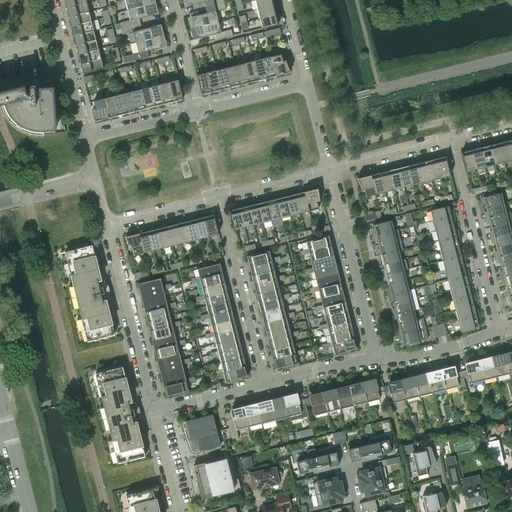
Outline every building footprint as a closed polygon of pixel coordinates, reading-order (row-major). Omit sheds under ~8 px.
[(151,4),(150,0),(114,0),(115,2),(123,0),(124,0),(127,10),(151,4)] [(271,0),(255,0),(257,9),(273,5),(271,0)] [(87,3),(66,8),(69,17),(89,12),(87,3)] [(191,17),(194,28),(218,22),(216,12),(226,9),(224,3),(205,8),(207,13),(191,17)] [(242,3),(236,5),(237,12),(244,10),(242,3)] [(139,19),(154,15),(151,4),(127,10),(130,20),(120,23),(121,29),(140,24),(139,19)] [(273,5),(257,9),(260,19),(275,15),(273,5)] [(101,11),(103,19),(109,17),(107,10),(101,11)] [(89,12),(69,17),(71,27),(91,21),(89,12)] [(245,15),(239,17),(240,23),(247,22),(245,15)] [(275,15),(260,19),(262,28),(277,24),(275,15)] [(91,21),(71,27),(73,36),(94,31),(91,21)] [(218,22),(194,28),(197,39),(212,35),(213,41),(233,36),(231,30),(221,32),(218,22)] [(247,22),(240,23),(242,30),(248,29),(247,22)] [(160,37),(157,25),(142,29),(140,24),(121,29),(122,32),(123,35),(133,32),(136,43),(160,37)] [(279,28),(265,32),(267,38),(281,34),(279,28)] [(106,30),(108,37),(114,36),(112,29),(106,30)] [(94,31),(73,36),(76,45),(96,40),(94,31)] [(114,36),(108,37),(109,44),(116,42),(114,36)] [(147,51),(162,47),(160,37),(136,43),(138,53),(128,56),(130,62),(149,57),(147,51)] [(96,40),(76,45),(78,55),(98,49),(96,40)] [(111,49),(112,55),(119,54),(117,47),(111,49)] [(98,49),(78,55),(80,64),(101,59),(98,49)] [(119,54),(112,55),(114,62),(120,61),(119,54)] [(281,54),(271,56),(276,76),(290,72),(285,60),(283,61),(281,54)] [(271,56),(262,59),(267,78),(276,76),(271,56)] [(101,59),(80,64),(83,73),(103,68),(101,59)] [(262,59),(253,61),(257,80),(267,78),(262,59)] [(253,61),(243,63),(248,83),(257,80),(253,61)] [(243,63),(234,66),(239,85),(248,83),(243,63)] [(234,66),(225,68),(229,87),(239,85),(234,66)] [(225,68),(215,70),(220,90),(229,87),(225,68)] [(215,70),(206,73),(211,92),(220,90),(215,70)] [(206,73),(196,75),(201,94),(211,92),(206,73)] [(97,74),(83,78),(84,84),(98,80),(97,74)] [(178,80),(168,82),(173,101),(183,99),(178,80)] [(168,82),(159,84),(164,104),(173,101),(168,82)] [(159,84),(149,87),(154,106),(164,104),(159,84)] [(0,104),(1,104),(2,106),(3,108),(4,111),(5,114),(7,116),(8,119),(10,121),(13,123),(15,125),(18,127),(21,129),(23,130),(26,132),(29,133),(31,133),(34,134),(35,134),(37,134),(40,134),(41,134),(44,134),(43,129),(54,129),(55,129),(52,88),(39,88),(39,94),(36,94),(35,88),(35,87),(34,86),(33,85),(32,85),(32,86),(31,86),(30,86),(30,87),(29,88),(29,89),(30,92),(24,94),(22,85),(20,85),(20,86),(4,90),(0,91),(0,104)] [(149,87),(140,89),(145,108),(154,106),(149,87)] [(140,89),(131,91),(136,111),(145,108),(140,89)] [(131,91),(122,94),(127,113),(136,111),(131,91)] [(122,94),(112,96),(117,115),(127,113),(122,94)] [(112,96),(103,98),(108,118),(117,115),(112,96)] [(92,109),(94,121),(108,118),(103,98),(93,101),(95,108),(92,109)] [(511,156),(508,141),(499,143),(504,162),(511,160),(511,156)] [(499,143),(489,145),(494,165),(504,162),(499,143)] [(489,145),(480,148),(485,167),(494,165),(489,145)] [(480,148),(471,150),(476,169),(485,167),(480,148)] [(471,150),(461,152),(466,172),(476,169),(471,150)] [(445,156),(436,159),(440,178),(450,176),(445,156)] [(436,159),(426,161),(431,181),(440,178),(436,159)] [(426,161),(417,163),(422,183),(431,181),(426,161)] [(417,163),(408,166),(413,185),(422,183),(417,163)] [(408,166),(398,168),(403,188),(413,185),(408,166)] [(398,168),(389,170),(394,190),(403,188),(398,168)] [(389,170),(380,173),(385,192),(394,190),(389,170)] [(380,173),(370,175),(375,195),(385,192),(380,173)] [(364,190),(366,197),(375,195),(370,175),(357,179),(361,191),(364,190)] [(317,189),(304,192),(309,211),(318,209),(317,202),(319,201),(317,189)] [(304,192),(294,194),(299,214),(309,211),(304,192)] [(484,201),(485,208),(504,203),(501,193),(480,198),(481,202),(484,201)] [(294,194),(285,197),(290,216),(299,214),(294,194)] [(285,197),(276,199),(281,218),(290,216),(285,197)] [(276,199),(267,201),(271,221),(281,218),(276,199)] [(267,201),(257,204),(262,223),(271,221),(267,201)] [(506,213),(504,203),(485,208),(487,214),(484,215),(485,218),(506,213)] [(257,204),(248,206),(253,225),(262,223),(257,204)] [(248,206),(239,208),(244,228),(253,225),(248,206)] [(430,210),(432,221),(454,215),(453,212),(450,213),(448,206),(430,210)] [(239,208),(229,211),(234,230),(244,228),(239,208)] [(379,211),(363,215),(365,221),(381,217),(379,211)] [(511,220),(510,212),(506,213),(485,218),(486,222),(489,221),(490,227),(511,221),(511,220)] [(213,215),(204,217),(208,236),(218,234),(213,215)] [(454,215),(432,221),(435,231),(453,226),(452,220),(455,219),(454,215)] [(204,217),(194,219),(199,239),(208,236),(204,217)] [(194,219),(185,222),(190,241),(199,239),(194,219)] [(394,231),(391,220),(373,225),(374,232),(372,233),(372,236),(394,231)] [(511,232),(511,221),(490,227),(492,234),(489,235),(490,238),(511,233),(511,232)] [(185,222),(176,224),(181,243),(190,241),(185,222)] [(176,224),(167,226),(171,246),(181,243),(176,224)] [(167,226),(157,229),(162,248),(171,246),(167,226)] [(453,226),(435,231),(437,241),(459,235),(458,232),(455,233),(453,226)] [(157,229),(148,231),(153,250),(162,248),(157,229)] [(398,230),(394,231),(372,236),(373,239),(376,239),(378,245),(400,240),(398,230)] [(148,231),(139,233),(143,253),(153,250),(148,231)] [(134,255),(143,253),(139,233),(125,237),(129,249),(132,248),(134,255)] [(511,243),(511,236),(511,233),(490,238),(491,241),(494,241),(495,247),(511,243)] [(328,236),(306,242),(308,249),(308,251),(331,246),(328,235),(328,236)] [(459,235),(437,241),(440,250),(458,246),(457,239),(460,239),(459,235)] [(402,249),(400,240),(378,245),(379,252),(376,252),(377,256),(399,250),(402,249)] [(511,243),(495,247),(497,254),(494,255),(495,258),(511,253),(511,243)] [(101,284),(98,272),(92,245),(64,252),(87,342),(114,335),(104,296),(108,297),(107,296),(108,294),(108,291),(107,286),(105,284),(104,282),(105,281),(104,281),(101,284)] [(331,246),(308,251),(308,249),(304,250),(305,255),(309,253),(311,261),(333,255),(331,246)] [(458,246),(440,250),(442,260),(464,255),(463,252),(460,253),(458,246)] [(401,260),(399,250),(377,256),(378,259),(381,258),(383,265),(401,260)] [(246,256),(248,262),(249,266),(271,261),(271,259),(269,251),(247,256),(246,256)] [(511,264),(511,253),(495,258),(496,261),(499,261),(500,267),(511,264)] [(333,255),(311,261),(313,268),(313,270),(336,264),(333,255)] [(464,255),(442,260),(445,270),(463,266),(462,259),(465,258),(464,255)] [(271,261),(249,266),(251,276),(274,270),(272,263),(276,262),(275,258),(271,259),(271,261)] [(405,259),(401,260),(383,265),(384,271),(381,272),(382,276),(404,270),(407,269),(405,259)] [(197,269),(199,277),(199,279),(222,273),(219,263),(197,269)] [(336,264),(313,270),(313,268),(309,269),(310,273),(314,272),(315,279),(338,274),(336,264)] [(511,264),(500,267),(502,274),(499,275),(500,278),(511,274),(511,264)] [(463,266),(445,270),(447,280),(469,275),(468,272),(465,273),(463,266)] [(274,270),(251,276),(254,285),(276,279),(276,277),(274,270)] [(406,280),(404,270),(382,276),(383,279),(386,278),(388,285),(406,280)] [(222,273),(199,279),(199,277),(195,278),(196,282),(200,281),(202,288),(224,282),(222,273)] [(338,274),(315,279),(317,286),(318,289),(340,283),(338,274)] [(511,274),(500,278),(501,281),(504,280),(505,287),(511,285),(511,274)] [(469,275),(447,280),(450,290),(468,286),(467,279),(470,278),(469,275)] [(276,279),(254,285),(256,294),(278,289),(277,281),(281,280),(280,276),(276,277),(276,279)] [(137,283),(139,290),(140,294),(162,288),(162,286),(160,278),(138,284),(138,283),(137,283)] [(406,280),(388,285),(389,291),(386,292),(387,296),(409,290),(406,280)] [(202,288),(204,295),(204,297),(227,292),(224,282),(202,288)] [(340,283),(318,289),(317,286),(313,287),(314,292),(318,291),(320,298),(343,292),(340,283)] [(162,288),(140,294),(142,303),(165,297),(163,290),(167,289),(166,285),(162,286),(162,288)] [(468,286),(450,290),(452,300),(474,295),(473,292),(470,292),(468,286)] [(278,289),(256,294),(258,304),(281,298),(280,296),(278,289)] [(409,290),(387,296),(388,299),(391,298),(393,305),(411,300),(409,290)] [(227,292),(204,297),(204,295),(199,296),(201,300),(205,299),(206,307),(229,301),(227,292)] [(343,292),(320,298),(322,305),(322,307),(345,302),(343,292)] [(281,298),(258,304),(261,313),(283,307),(281,300),(285,299),(284,295),(280,296),(281,298)] [(474,295),(452,300),(455,310),(473,305),(472,299),(475,298),(474,295)] [(165,297),(142,303),(145,312),(167,307),(167,304),(165,297)] [(411,300),(393,305),(394,311),(391,312),(392,315),(414,310),(411,300)] [(206,307),(208,314),(209,316),(231,310),(229,301),(206,307)] [(345,302),(322,307),(322,305),(318,306),(319,310),(323,309),(325,317),(347,311),(345,302)] [(167,307),(145,312),(147,322),(170,316),(168,309),(172,308),(171,303),(167,304),(167,307)] [(473,305),(455,310),(457,320),(479,315),(478,311),(475,312),(473,305)] [(283,307),(261,313),(263,322),(286,317),(285,314),(283,307)] [(231,310),(209,316),(208,314),(204,315),(205,319),(209,318),(211,325),(234,320),(231,310)] [(414,310),(392,315),(393,319),(396,318),(398,324),(416,320),(414,310)] [(347,311),(325,317),(327,324),(327,326),(350,320),(347,311)] [(286,317),(263,322),(265,331),(288,326),(286,319),(290,318),(289,313),(285,314),(286,317)] [(479,315),(457,320),(460,330),(462,330),(463,332),(474,329),(474,327),(478,326),(477,319),(480,318),(479,315)] [(170,316),(147,322),(149,331),(172,325),(171,323),(170,316)] [(211,325),(213,332),(213,335),(236,329),(234,320),(211,325)] [(350,320),(327,326),(327,324),(323,325),(324,329),(328,328),(329,335),(352,330),(350,320)] [(416,320),(398,324),(399,331),(396,332),(397,335),(419,330),(416,320)] [(172,325),(149,331),(152,340),(174,335),(172,327),(176,326),(175,322),(171,323),(172,325)] [(444,323),(438,325),(441,336),(447,335),(444,323)] [(441,336),(438,325),(432,326),(435,338),(441,336)] [(288,326),(265,331),(268,341),(290,335),(290,333),(288,326)] [(236,329),(213,335),(213,332),(209,333),(210,338),(214,337),(216,344),(238,338),(236,329)] [(352,330),(329,335),(331,342),(332,345),(354,339),(352,330)] [(419,330),(397,335),(398,338),(401,338),(403,345),(407,344),(408,346),(419,343),(419,341),(421,340),(419,330)] [(290,335),(268,341),(270,350),(293,344),(291,337),(295,336),(294,332),(290,333),(290,335)] [(174,335),(152,340),(154,350),(177,344),(176,342),(174,335)] [(238,338),(216,344),(218,351),(218,353),(241,348),(238,338)] [(354,339),(332,345),(331,342),(327,343),(328,348),(332,347),(334,355),(350,351),(350,350),(356,348),(356,349),(357,349),(354,339)] [(177,344),(154,350),(156,359),(179,353),(177,346),(181,345),(180,341),(176,342),(177,344)] [(293,344),(270,350),(272,359),(295,354),(294,352),(293,344)] [(241,348),(218,353),(218,351),(214,352),(215,356),(219,355),(220,362),(243,357),(241,348)] [(295,354),(272,359),(275,370),(276,370),(275,368),(282,367),(282,368),(297,364),(295,356),(299,355),(298,351),(294,352),(295,354)] [(179,353),(156,359),(159,368),(181,362),(181,360),(179,353)] [(504,354),(491,357),(496,377),(510,373),(505,356),(504,354)] [(220,362),(222,370),(223,372),(245,366),(243,357),(220,362)] [(491,357),(482,359),(478,360),(478,363),(483,380),(496,377),(491,357)] [(181,362),(159,368),(161,377),(184,372),(182,365),(186,364),(185,359),(181,360),(181,362)] [(483,380),(478,363),(478,360),(465,363),(467,370),(461,372),(463,378),(468,377),(470,383),(483,380)] [(245,366),(223,372),(222,370),(218,371),(219,375),(223,374),(225,382),(241,378),(241,377),(247,376),(247,377),(248,377),(245,366)] [(466,391),(463,378),(461,372),(455,373),(453,366),(441,370),(446,389),(457,387),(459,392),(466,391)] [(132,405),(129,394),(122,367),(95,373),(117,463),(145,456),(135,418),(139,419),(139,418),(138,418),(138,415),(138,413),(137,408),(136,406),(134,404),(135,403),(135,402),(132,405)] [(441,370),(427,373),(432,393),(446,389),(441,370)] [(184,372),(161,377),(163,387),(186,381),(185,379),(184,372)] [(427,373),(419,375),(414,376),(419,396),(432,393),(427,373)] [(414,376),(409,377),(401,380),(406,400),(419,396),(414,376)] [(186,381),(163,387),(166,397),(166,396),(173,394),(173,395),(188,391),(186,383),(190,382),(189,378),(185,379),(186,381)] [(386,399),(383,386),(377,388),(374,379),(362,382),(362,384),(367,402),(379,399),(380,403),(386,401),(386,399)] [(406,400),(401,380),(388,383),(389,385),(383,386),(386,399),(392,398),(393,403),(406,400)] [(367,402),(362,384),(362,382),(348,385),(353,405),(367,402)] [(348,385),(340,388),(335,389),(340,409),(353,405),(348,385)] [(335,389),(322,392),(327,412),(340,409),(335,389)] [(322,392),(314,394),(309,395),(310,398),(304,399),(305,406),(311,404),(314,415),(327,412),(322,392)] [(305,406),(304,399),(298,401),(296,393),(283,397),(288,417),(290,421),(308,417),(305,406)] [(283,397),(270,400),(275,420),(288,417),(283,397)] [(270,400),(261,402),(257,403),(262,423),(275,420),(270,400)] [(262,423),(257,403),(243,407),(248,427),(262,423)] [(243,407),(236,409),(231,410),(231,412),(225,414),(232,439),(238,437),(236,430),(248,427),(243,407)] [(186,438),(190,450),(191,450),(191,451),(192,452),(193,452),(194,452),(195,452),(196,452),(197,452),(198,452),(199,451),(200,450),(201,450),(220,445),(212,414),(182,422),(185,434),(186,434),(187,438),(186,438)] [(497,433),(505,431),(504,430),(508,429),(507,425),(504,426),(503,424),(496,426),(497,433)] [(387,436),(367,441),(371,457),(376,456),(391,452),(387,436)] [(504,465),(498,440),(486,443),(491,467),(504,465)] [(367,441),(347,446),(351,461),(371,457),(367,441)] [(422,451),(412,453),(414,461),(412,462),(413,464),(414,468),(416,470),(417,476),(427,473),(426,467),(429,466),(429,465),(436,463),(435,460),(435,458),(433,455),(432,451),(430,448),(429,446),(421,448),(422,451)] [(308,458),(296,461),(299,474),(314,470),(319,469),(315,453),(316,453),(314,448),(314,449),(306,450),(308,458)] [(316,453),(315,453),(319,469),(339,464),(335,449),(316,453)] [(250,456),(240,459),(243,469),(253,466),(250,456)] [(225,457),(193,466),(196,479),(197,479),(197,478),(199,478),(203,496),(227,490),(227,491),(233,489),(225,457)] [(460,483),(456,464),(446,466),(450,485),(460,483)] [(361,476),(358,477),(359,484),(385,478),(382,466),(382,467),(379,467),(360,472),(361,476)] [(249,474),(253,489),(263,487),(263,488),(269,487),(269,485),(279,483),(278,479),(280,479),(281,477),(282,475),(282,473),(280,472),(278,471),(276,472),(275,468),(249,474)] [(313,483),(312,483),(315,495),(342,488),(340,481),(337,482),(336,477),(316,482),(313,483)] [(486,503),(482,485),(480,477),(470,480),(465,481),(466,487),(462,488),(467,508),(476,505),(486,503)] [(511,477),(502,480),(502,482),(501,482),(502,488),(504,487),(506,497),(511,495),(511,497),(511,496),(511,477)] [(385,478),(359,484),(361,491),(364,491),(365,495),(388,490),(385,478)] [(291,483),(282,485),(283,492),(292,490),(291,483)] [(129,511),(158,511),(153,488),(126,495),(129,511)] [(342,488),(315,495),(318,506),(319,506),(341,501),(340,496),(344,495),(342,488)] [(432,493),(422,496),(424,504),(422,504),(423,507),(424,511),(425,511),(436,511),(436,509),(440,509),(439,507),(446,506),(446,505),(445,501),(443,498),(442,494),(440,491),(440,489),(431,491),(432,493)] [(262,511),(282,511),(283,511),(284,509),(291,507),(288,495),(276,497),(277,503),(261,507),(262,511)] [(367,501),(365,502),(367,511),(399,511),(399,510),(392,511),(391,511),(390,509),(378,511),(375,499),(367,501)]
